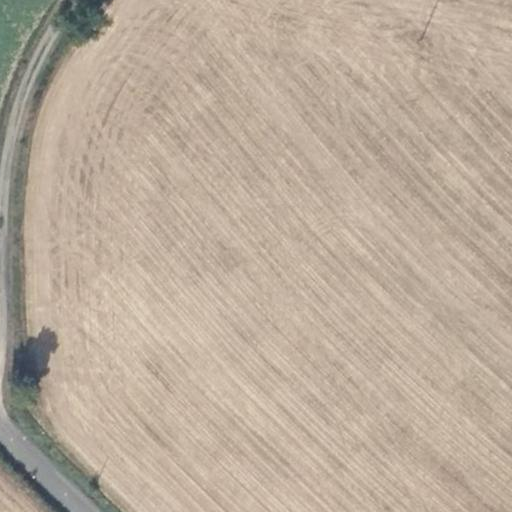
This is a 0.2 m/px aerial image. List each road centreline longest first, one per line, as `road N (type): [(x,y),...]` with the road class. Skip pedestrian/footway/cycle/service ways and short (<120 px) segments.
road 1 (unclassified): [(75,0),(33,72),(10,149),(0,360)]
road 2 (tertiary): [(0,426),(86,511)]
